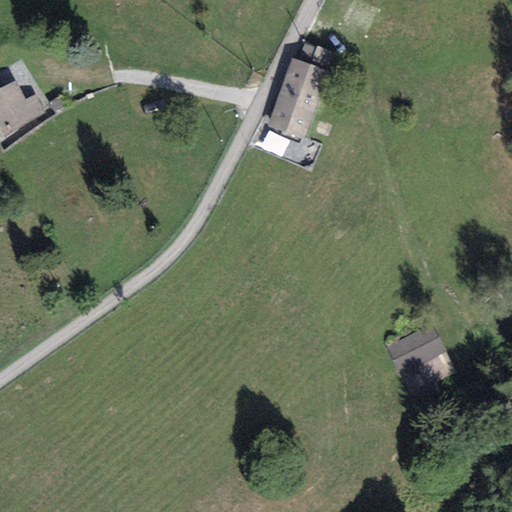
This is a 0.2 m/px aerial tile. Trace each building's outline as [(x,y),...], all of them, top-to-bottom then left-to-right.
[(385,18),(358,2),(345,25),(372,40),(385,18)] [(304,42),(297,60),(324,70),(331,52),(304,42)] [(297,60),(291,59),(267,127),(303,140),(327,71),(324,70),(297,60)] [(4,138),(46,113),(35,95),(25,100),(14,80),(0,88),(0,138),(3,137),(4,138)] [(443,352),(428,325),(386,348),(401,376),(443,352)]
